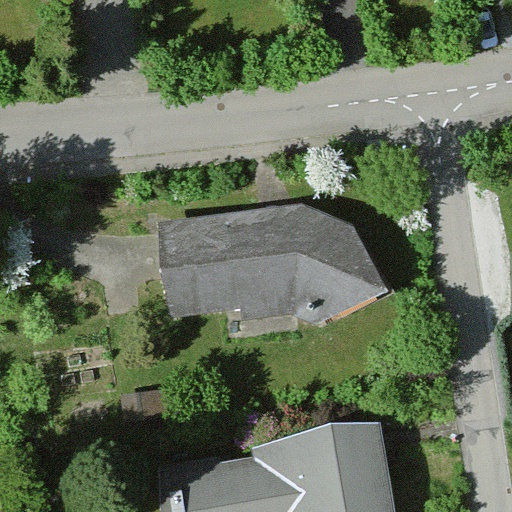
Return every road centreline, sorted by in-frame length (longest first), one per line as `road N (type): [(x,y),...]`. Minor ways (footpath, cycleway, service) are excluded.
road 1 (residential): [(0,140),(435,95)]
road 2 (residential): [(435,95),(504,511)]
